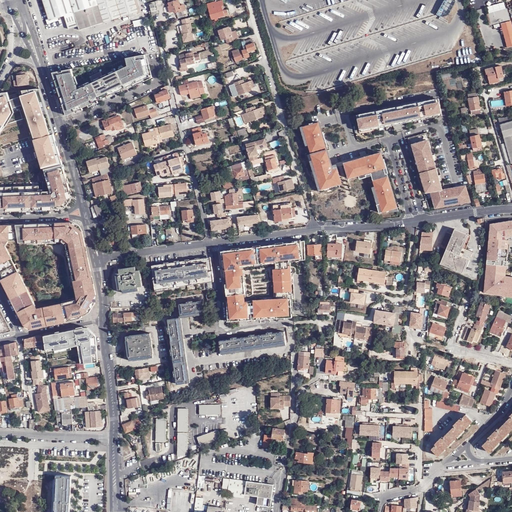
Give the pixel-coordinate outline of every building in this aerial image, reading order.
[(43,0),(50,21),(58,19),(65,17),(69,30),(78,27),(79,30),(140,11),(135,0),(43,0)] [(181,6),(179,0),(168,0),(170,2),(169,3),(172,12),(178,10),(178,12),(186,10),(185,4),(181,6)] [(212,20),(225,16),(223,10),(222,6),(225,5),(223,0),(222,0),(215,2),(215,1),(207,3),(209,10),(212,20)] [(508,21),(510,20),(506,9),(486,15),(489,26),(508,21)] [(189,17),(181,19),(182,24),(181,24),(182,29),(181,30),(182,33),(181,33),(183,42),(194,39),(192,31),(193,31),(189,17)] [(133,21),(134,27),(143,24),(142,19),(133,21)] [(511,28),(510,21),(508,22),(500,24),(507,48),(511,46),(511,28)] [(231,33),(229,27),(218,31),(222,41),(226,39),(227,42),(239,39),(236,31),(231,33)] [(249,52),(257,49),(254,43),(251,44),(246,45),(245,41),(245,40),(240,42),(240,44),(242,43),(245,50),(240,52),(239,49),(232,52),(236,62),(250,57),(249,52)] [(224,58),(220,46),(215,48),(220,67),(222,66),(220,59),(224,58)] [(193,52),(179,55),(182,67),(180,68),(181,72),(189,70),(189,69),(197,67),(195,61),(198,60),(197,56),(194,57),(193,52)] [(71,70),(52,73),(60,97),(65,95),(66,99),(61,101),(66,116),(82,108),(81,105),(84,104),(85,107),(101,100),(99,97),(110,92),(111,95),(112,95),(136,84),(135,80),(138,79),(143,81),(150,78),(145,56),(126,59),(129,71),(79,94),(71,70)] [(500,66),(485,70),(486,75),(487,75),(490,85),(499,82),(499,79),(503,77),(500,66)] [(20,75),(17,76),(18,80),(14,81),(15,86),(29,84),(28,74),(20,75)] [(190,84),(185,85),(179,86),(182,95),(190,93),(191,96),(201,93),(201,94),(206,93),(203,81),(198,82),(198,81),(190,84)] [(251,89),(255,87),(252,81),(245,84),(235,87),(238,96),(252,91),(251,89)] [(0,133),(13,113),(11,107),(23,103),(43,170),(45,169),(61,165),(57,148),(48,110),(42,84),(0,94),(0,133)] [(157,102),(171,96),(168,90),(160,93),(160,94),(155,96),(157,102)] [(99,97),(101,100),(111,95),(110,92),(99,97)] [(477,93),(468,95),(472,115),(481,113),(477,93)] [(439,98),(357,115),(361,132),(385,127),(405,123),(426,118),(443,115),(439,98)] [(151,117),(159,115),(158,110),(150,112),(148,103),(135,107),(138,117),(150,114),(151,117)] [(206,122),(221,118),(219,110),(216,111),(214,106),(202,110),(204,115),(197,117),(200,124),(206,122)] [(248,113),(251,122),(264,117),(263,115),(266,114),(264,107),(257,110),(256,106),(246,109),(248,113)] [(245,124),(251,122),(248,113),(242,115),(245,124)] [(118,128),(124,125),(121,116),(118,117),(117,116),(109,119),(103,122),(107,132),(113,130),(113,131),(118,129),(118,128)] [(511,135),(511,116),(499,118),(504,137),(511,135)] [(320,193),(341,187),(338,177),(340,177),(337,166),(335,167),(324,137),(325,136),(324,134),(324,132),(322,132),(319,122),(313,124),(312,123),(305,125),(305,126),(300,128),(305,146),(308,145),(313,161),(310,162),(313,172),(311,173),(314,180),(316,180),(320,193)] [(171,124),(159,127),(161,134),(157,135),(159,143),(163,142),(163,140),(175,137),(171,124)] [(240,135),(249,132),(246,126),(238,129),(240,135)] [(161,134),(159,127),(156,129),(156,131),(143,135),(146,147),(159,143),(157,135),(161,134)] [(196,141),(194,142),(196,146),(197,146),(210,142),(207,133),(204,134),(203,132),(202,127),(193,129),(194,134),(196,141)] [(240,141),(236,128),(233,129),(235,136),(232,137),(233,143),(239,141),(240,141)] [(482,150),(482,146),(478,129),(470,131),(473,148),(474,149),(474,152),(482,150)] [(109,144),(106,138),(105,134),(96,138),(100,149),(105,147),(104,146),(109,144)] [(269,143),(272,148),(281,144),(278,138),(269,143)] [(258,148),(267,146),(266,139),(246,145),(251,161),(258,160),(257,155),(255,150),(257,150),(258,149),(258,148)] [(435,209),(471,203),(466,185),(450,188),(443,189),(440,180),(434,159),(429,140),(411,145),(425,194),(430,193),(435,209)] [(507,165),(511,164),(506,142),(501,143),(507,165)] [(124,160),(138,154),(133,143),(119,148),(124,160)] [(363,157),(343,163),(348,179),(359,176),(360,180),(372,176),(375,187),(372,188),(380,214),(389,211),(390,212),(399,212),(395,197),(382,152),(363,157)] [(107,157),(101,159),(98,160),(97,158),(87,161),(91,173),(111,167),(107,157)] [(167,174),(172,172),(179,170),(183,168),(182,166),(180,158),(180,157),(169,161),(155,165),(158,176),(162,174),(167,173),(167,174)] [(474,166),(470,167),(470,170),(479,168),(478,161),(476,161),(475,157),(473,157),(474,166)] [(269,170),(277,168),(275,159),(266,161),(269,170)] [(250,178),(246,163),(233,166),(236,178),(237,182),(250,178)] [(63,169),(61,165),(45,169),(51,191),(40,192),(39,186),(0,187),(0,212),(15,212),(45,210),(57,210),(57,209),(63,208),(66,205),(69,201),(70,197),(71,193),(63,169)] [(502,169),(504,169),(503,166),(498,167),(498,169),(492,170),(494,178),(499,177),(500,179),(505,178),(504,174),(502,174),(502,169)] [(486,187),(483,169),(477,170),(477,172),(474,173),(476,189),(477,193),(486,191),(486,187)] [(234,171),(228,172),(230,178),(223,180),(226,190),(233,189),(231,183),(230,180),(236,178),(234,171)] [(109,174),(104,176),(110,195),(114,194),(109,174)] [(100,197),(110,195),(104,176),(93,179),(94,184),(97,184),(100,197)] [(292,178),(277,182),(280,192),(295,188),(292,178)] [(143,191),(141,182),(124,186),(126,196),(143,191)] [(184,195),(188,194),(187,183),(171,185),(172,186),(173,194),(176,194),(176,195),(184,195)] [(162,192),(162,197),(173,196),(173,194),(172,186),(164,187),(159,187),(159,192),(162,192)] [(221,218),(227,217),(226,213),(224,213),(223,204),(225,204),(224,200),(222,200),(221,191),(211,192),(213,202),(216,201),(217,205),(214,205),(215,215),(218,215),(218,218),(221,218)] [(227,210),(231,209),(230,203),(238,203),(237,193),(228,195),(229,196),(225,196),(227,210)] [(155,221),(161,220),(160,207),(157,208),(157,204),(150,204),(151,222),(155,222),(155,221)] [(170,206),(160,207),(161,220),(169,219),(168,212),(171,211),(170,206)] [(283,219),(290,219),(293,218),(292,209),(274,211),(276,222),(283,222),(282,219),(283,219)] [(188,223),(194,222),(193,210),(183,211),(184,221),(188,221),(188,223)] [(259,216),(238,219),(239,227),(246,226),(246,228),(254,227),(254,225),(261,224),(259,216)] [(511,239),(511,218),(511,219),(490,223),(488,252),(487,263),(507,265),(509,240),(511,239)] [(230,220),(212,222),(213,232),(232,229),(230,220)] [(29,223),(16,224),(17,239),(19,242),(25,242),(27,244),(56,243),(56,241),(61,240),(66,244),(67,249),(66,249),(74,287),(76,287),(79,299),(63,302),(67,321),(82,317),(82,316),(83,314),(84,314),(85,314),(88,312),(89,313),(95,302),(93,300),(94,298),(96,294),(92,272),(83,230),(79,228),(78,229),(76,228),(74,226),(75,224),(70,221),(29,223)] [(9,239),(17,239),(16,224),(0,224),(0,275),(7,289),(26,328),(28,328),(31,328),(32,328),(38,327),(58,323),(67,321),(63,302),(37,307),(5,245),(9,239)] [(148,234),(147,225),(132,226),(133,236),(148,234)] [(466,272),(471,258),(462,255),(460,254),(465,240),(467,240),(470,234),(455,229),(453,234),(447,232),(443,244),(449,246),(443,262),(457,267),(457,269),(466,272)] [(432,253),(432,232),(421,232),(419,252),(432,253)] [(122,239),(119,239),(118,233),(108,234),(109,244),(113,244),(113,245),(123,244),(122,239)] [(304,239),(257,245),(260,263),(276,262),(283,261),(289,261),(306,260),(304,239)] [(372,241),(365,240),(357,240),(356,250),(364,251),(370,252),(371,252),(372,241)] [(343,258),(343,245),(329,244),(328,257),(343,258)] [(245,292),(246,292),(244,272),(243,266),(260,263),(257,245),(221,250),(224,273),(227,294),(245,292)] [(323,259),(321,245),(308,245),(309,256),(316,256),(317,259),(323,259)] [(400,260),(401,251),(396,250),(396,248),(385,246),(384,258),(400,260)] [(212,266),(211,256),(151,264),(155,291),(215,280),(212,266)] [(283,261),(276,262),(276,267),(276,268),(273,268),(275,298),(254,298),(254,301),(252,301),(252,318),(285,317),(293,317),(292,292),(291,265),(289,265),(289,261),(283,261)] [(507,265),(487,263),(484,292),(511,296),(511,276),(506,275),(507,265)] [(431,276),(431,266),(420,266),(420,276),(431,276)] [(120,282),(118,282),(119,290),(123,290),(123,294),(139,291),(139,287),(143,287),(142,282),(140,282),(140,279),(142,279),(141,270),(137,271),(136,267),(120,270),(120,273),(116,274),(117,279),(119,279),(120,282)] [(363,279),(380,281),(386,282),(387,271),(359,267),(358,278),(363,279)] [(430,289),(431,281),(425,280),(425,283),(417,282),(416,291),(414,291),(413,295),(417,295),(417,293),(424,294),(425,289),(430,289)] [(451,287),(438,283),(437,287),(436,287),(434,292),(449,296),(451,287)] [(360,289),(351,287),(350,291),(353,291),(352,301),(366,303),(368,293),(360,292),(360,289)] [(245,292),(227,294),(228,320),(252,318),(252,301),(248,302),(248,300),(245,300),(245,297),(245,292)] [(339,306),(340,299),(336,299),(336,303),(321,302),(320,309),(319,309),(319,314),(324,314),(324,311),(331,311),(331,306),(339,306)] [(179,304),(180,315),(181,315),(184,315),(202,312),(200,301),(193,302),(192,302),(191,301),(188,301),(188,303),(186,303),(179,304)] [(438,304),(434,303),(433,303),(431,312),(445,317),(448,308),(444,306),(438,304)] [(482,326),(483,326),(488,304),(484,303),(483,307),(479,306),(476,316),(480,317),(479,321),(477,320),(476,324),(482,326)] [(394,306),(393,313),(395,313),(404,315),(405,311),(404,311),(404,308),(394,306)] [(384,312),(376,310),(375,319),(374,323),(392,325),(393,325),(395,313),(393,313),(391,313),(384,312)] [(491,329),(502,334),(504,329),(503,328),(506,321),(510,323),(511,317),(498,311),(491,329)] [(124,320),(124,312),(123,313),(123,315),(118,315),(117,313),(112,313),(113,321),(118,321),(124,320)] [(136,312),(124,312),(124,320),(132,320),(132,317),(136,317),(136,312)] [(427,314),(411,312),(409,329),(427,331),(427,314)] [(172,353),(172,355),(175,370),(175,372),(173,372),(174,375),(175,375),(175,376),(177,384),(189,382),(186,366),(179,317),(167,319),(168,327),(168,328),(167,329),(167,332),(168,332),(169,332),(169,333),(171,349),(172,350),(170,350),(171,353),(172,353)] [(181,317),(179,317),(189,382),(190,382),(188,368),(185,347),(183,329),(181,318),(181,317)] [(345,322),(341,321),(339,335),(352,337),(352,333),(356,334),(355,339),(366,341),(367,329),(357,328),(357,324),(353,323),(353,325),(345,324),(345,322)] [(446,327),(432,323),(429,332),(437,335),(435,339),(442,342),(443,338),(443,337),(446,327)] [(478,342),(483,326),(482,326),(476,324),(475,324),(473,329),(472,329),(470,334),(468,334),(466,341),(473,343),(473,341),(478,342)] [(402,326),(393,325),(392,325),(392,330),(392,333),(401,335),(401,332),(402,326)] [(463,339),(466,341),(468,334),(470,334),(472,329),(467,327),(463,339)] [(58,333),(44,335),(46,345),(47,352),(79,345),(82,362),(97,361),(95,334),(89,329),(82,328),(80,328),(58,333)] [(129,352),(127,352),(128,357),(129,357),(129,361),(133,360),(133,361),(150,359),(149,358),(153,357),(153,353),(152,345),(150,345),(149,342),(152,342),(151,337),(150,337),(150,333),(146,334),(146,333),(130,335),(130,336),(126,337),(126,341),(127,349),(129,349),(129,352)] [(222,355),(287,344),(285,333),(274,335),(272,335),(272,333),(268,334),(268,335),(267,336),(255,337),(254,338),(254,337),(254,336),(250,337),(251,338),(250,338),(249,338),(238,340),(237,340),(236,339),(233,339),(233,341),(232,341),(220,343),(222,355)] [(36,336),(36,347),(41,346),(46,345),(44,335),(36,336)] [(36,336),(25,339),(25,348),(36,347),(36,336)] [(19,354),(17,341),(5,344),(6,348),(0,349),(0,350),(2,361),(5,360),(11,359),(12,363),(14,362),(13,355),(19,354)] [(287,346),(287,344),(222,355),(222,356),(235,354),(254,351),(276,348),(287,346)] [(325,349),(317,348),(316,357),(324,358),(325,349)] [(304,370),(305,368),(309,369),(311,354),(300,353),(298,370),(304,370)] [(31,361),(32,371),(34,371),(42,369),(40,355),(31,356),(32,360),(31,361)] [(339,372),(338,375),(343,376),(345,358),(336,356),(335,361),(327,360),(325,373),(334,374),(334,371),(339,372)] [(443,366),(445,362),(434,358),(432,362),(435,364),(433,368),(444,371),(445,367),(443,366)] [(11,359),(5,360),(6,363),(2,363),(4,375),(5,379),(10,378),(9,374),(15,372),(14,362),(12,363),(11,359)] [(68,366),(51,368),(52,373),(56,373),(57,378),(72,376),(71,365),(68,365),(68,366)] [(141,377),(141,379),(150,378),(148,368),(136,370),(136,373),(136,374),(137,378),(139,378),(141,377)] [(40,384),(40,378),(44,377),(43,369),(42,369),(34,371),(32,371),(33,379),(33,384),(40,384)] [(489,382),(494,370),(492,369),(487,382),(480,379),(479,383),(490,387),(492,383),(489,382)] [(394,383),(406,384),(406,373),(395,372),(395,370),(391,370),(391,380),(394,380),(394,383)] [(492,383),(490,387),(497,390),(498,390),(504,374),(494,370),(489,382),(492,383)] [(406,373),(406,384),(417,384),(418,373),(406,373)] [(457,387),(468,391),(470,386),(469,385),(472,378),(461,374),(457,387)] [(97,377),(87,378),(88,389),(98,388),(97,377)] [(444,392),(447,383),(434,378),(431,387),(444,392)] [(61,383),(62,396),(70,395),(70,389),(75,389),(74,382),(61,383)] [(354,384),(339,382),(339,386),(341,387),(340,393),(346,394),(346,393),(348,393),(348,394),(347,397),(353,398),(354,384)] [(380,390),(373,389),(373,395),(372,395),(372,400),(377,400),(378,394),(383,394),(388,394),(388,385),(380,384),(380,390)] [(145,391),(147,400),(150,399),(151,401),(164,399),(162,386),(149,388),(149,391),(145,391)] [(42,401),(51,400),(50,390),(49,390),(49,388),(45,388),(46,391),(37,392),(38,398),(41,397),(42,401)] [(494,393),(489,390),(483,388),(478,402),(489,406),(494,393)] [(367,399),(372,400),(372,395),(373,395),(373,389),(363,389),(363,396),(360,396),(360,397),(362,397),(361,405),(366,405),(367,399)] [(138,407),(137,398),(133,398),(132,393),(129,394),(129,392),(125,393),(126,399),(127,399),(128,403),(129,408),(138,407)] [(443,395),(441,400),(446,401),(449,393),(444,392),(443,395)] [(24,398),(24,397),(18,397),(17,394),(12,395),(12,398),(9,398),(11,407),(19,406),(23,405),(22,399),(18,400),(18,398),(24,398)] [(459,404),(464,406),(467,398),(461,395),(457,404),(459,404)] [(272,397),(272,409),(285,408),(285,407),(291,407),(291,396),(281,396),(281,397),(272,397)] [(339,418),(341,401),(327,400),(326,417),(339,418)] [(446,401),(441,400),(437,400),(436,407),(451,410),(452,403),(446,401)] [(428,401),(424,401),(424,415),(431,415),(431,432),(432,432),(432,409),(428,409),(428,401)] [(457,412),(459,404),(457,404),(452,403),(451,410),(436,407),(436,408),(457,412)] [(221,404),(199,405),(200,415),(221,414),(221,404)] [(188,430),(189,407),(179,407),(178,430),(188,430)] [(101,410),(85,412),(86,428),(102,427),(101,410)] [(72,414),(62,415),(62,422),(62,424),(72,424),(72,414)] [(442,438),(431,449),(438,455),(472,420),(466,414),(455,424),(442,438)] [(511,415),(495,433),(483,445),(489,452),(511,428),(511,415)] [(138,422),(141,421),(139,416),(136,418),(136,419),(123,424),(126,432),(130,431),(129,428),(134,426),(139,425),(138,422)] [(354,421),(355,417),(343,416),(342,420),(345,420),(344,439),(352,439),(354,421)] [(156,441),(166,441),(166,418),(156,418),(156,441)] [(363,425),(360,425),(360,435),(379,436),(380,426),(377,426),(377,424),(363,423),(363,425)] [(393,426),(393,436),(412,438),(413,427),(409,427),(409,425),(396,425),(396,426),(393,426)] [(285,430),(273,428),(272,436),(264,435),(262,447),(270,449),(272,438),(283,440),(285,430)] [(217,430),(197,437),(200,447),(220,439),(217,430)] [(178,454),(188,454),(188,432),(179,431),(178,454)] [(381,458),(381,448),(373,448),(373,458),(381,458)] [(298,461),(312,463),(313,452),(307,452),(307,453),(300,452),(299,454),(295,454),(295,459),(299,459),(298,461)] [(402,464),(409,464),(409,460),(407,460),(407,455),(396,454),(395,464),(402,464)] [(409,469),(409,464),(402,464),(402,468),(399,468),(399,478),(399,480),(408,480),(408,469),(409,469)] [(380,471),(380,468),(370,468),(369,479),(380,479),(380,471)] [(389,468),(389,471),(389,478),(399,478),(399,468),(389,468)] [(503,477),(501,477),(502,483),(511,481),(511,470),(503,472),(503,477)] [(389,471),(380,471),(380,479),(380,482),(389,482),(389,478),(389,471)] [(361,475),(360,475),(360,472),(353,472),(353,475),(351,474),(349,488),(349,491),(359,492),(360,489),(361,475)] [(56,475),(55,501),(70,501),(70,489),(71,476),(56,475)] [(228,493),(230,478),(224,477),(222,492),(228,493)] [(241,496),(245,493),(246,480),(230,478),(228,493),(228,495),(241,496)] [(270,505),(273,483),(269,483),(246,480),(245,493),(258,495),(257,503),(270,505)] [(307,492),(309,481),(294,480),(294,493),(302,494),(302,491),(307,492)] [(460,480),(450,481),(451,496),(461,495),(460,480)] [(466,509),(466,511),(476,511),(477,511),(478,511),(480,494),(476,488),(468,494),(469,496),(468,505),(468,509),(466,509)] [(202,511),(204,498),(196,497),(194,511),(202,511)] [(417,497),(405,499),(406,509),(417,507),(417,497)] [(360,510),(361,501),(352,500),(350,509),(360,510)] [(55,501),(54,511),(69,511),(70,501),(55,501)]
